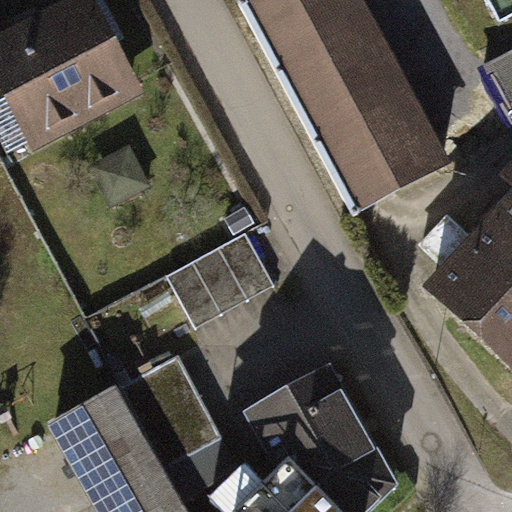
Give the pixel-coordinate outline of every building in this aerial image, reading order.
[(433,0),(247,0),(365,213),(508,135),(433,0)] [(0,74),(4,73),(38,139),(131,91),(86,2),(0,45),(0,74)] [(112,210),(151,191),(133,152),(93,171),(112,210)] [(511,190),(429,275),(511,356),(511,190)] [(169,275),(198,329),(276,287),(247,233),(169,275)] [(178,360),(112,396),(157,478),(222,443),(178,360)] [(344,511),(337,507),(356,481),(381,457),(325,369),(236,416),(267,467),(219,511),(344,511)] [(111,394),(56,424),(103,511),(175,511),(157,478),(112,396),(111,394)]
